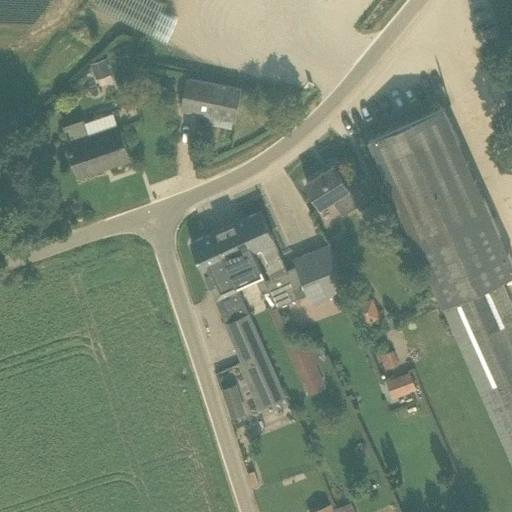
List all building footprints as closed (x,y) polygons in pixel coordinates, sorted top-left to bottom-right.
[(96,75),(110,69),(106,58),(92,63),(96,75)] [(181,109),(210,114),(236,120),(242,88),(187,78),(181,109)] [(511,274),(511,264),(440,105),(367,137),(380,165),(443,304),(501,278),(511,274)] [(90,136),(85,123),(84,120),(64,127),(69,143),(68,143),(79,176),(130,158),(119,126),(90,136)] [(333,164),(306,182),(322,205),(333,199),(343,215),(361,203),(363,207),(377,199),(362,177),(348,187),(333,164)] [(269,289),(269,290),(277,307),(310,292),(302,275),(292,280),(261,210),(239,220),(253,251),(256,249),(258,255),(261,254),(271,277),(265,280),(269,289)] [(265,280),(263,276),(253,251),(239,220),(213,232),(227,262),(238,287),(243,285),(256,279),(262,293),(269,289),(265,280)] [(208,271),(215,287),(218,295),(215,297),(260,397),(267,393),(271,402),(286,395),(238,287),(227,262),(213,232),(191,242),(205,272),(208,271)] [(302,275),(310,292),(329,284),(334,294),(352,286),(332,241),(294,257),(297,264),(302,275)] [(511,302),(501,278),(443,304),(511,457),(511,302)] [(381,317),(373,297),(355,304),(363,325),(381,317)] [(307,393),(329,385),(309,335),(287,344),(307,393)] [(382,352),(386,367),(398,364),(394,349),(382,352)] [(393,398),(417,388),(410,371),(386,380),(393,398)] [(220,386),(228,415),(245,410),(236,381),(220,386)] [(354,511),(350,501),(334,508),(335,511),(354,511)] [(309,511),(335,511),(332,503),(309,511)]
